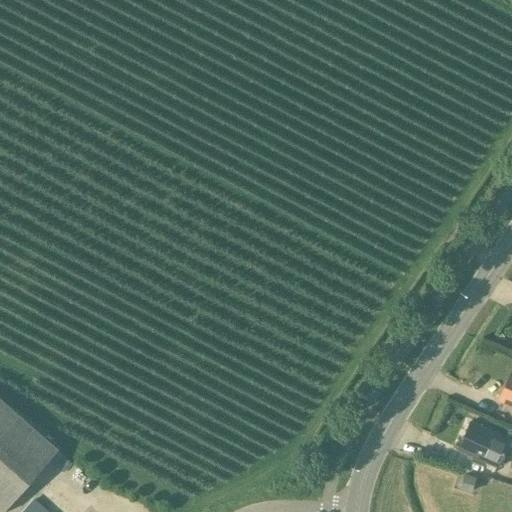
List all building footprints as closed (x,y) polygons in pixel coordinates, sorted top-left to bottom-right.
[(511,407),(511,374),(500,402),(511,407)] [(3,511),(58,449),(0,397),(0,511),(3,511)] [(498,467),(511,439),(471,420),(458,448),(498,467)] [(465,472),(462,481),(460,488),(472,492),(477,477),(465,472)] [(48,511),(34,499),(21,511),(48,511)]
